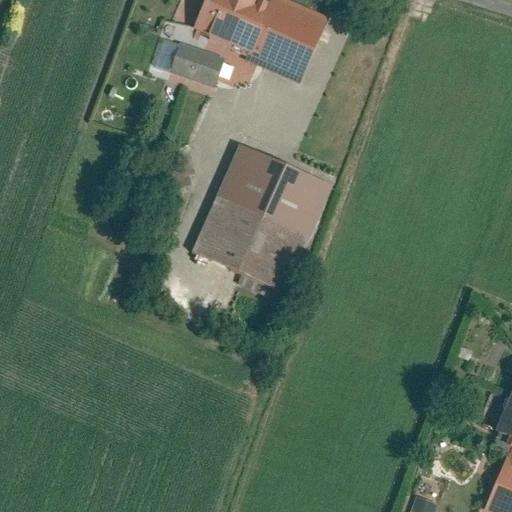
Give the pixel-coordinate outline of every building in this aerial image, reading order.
[(252,0),(212,0),(199,33),(253,56),(249,65),(302,88),(331,22),(280,0),(272,0),(270,7),(252,0)] [(226,61),(183,46),(173,76),(216,91),(226,61)] [(334,188),(245,149),(198,254),(245,275),(240,286),(282,304),(334,188)] [(511,411),(502,436),(511,440),(511,411)] [(511,511),(511,459),(490,511),(511,511)] [(409,511),(434,511),(436,505),(413,499),(409,511)]
